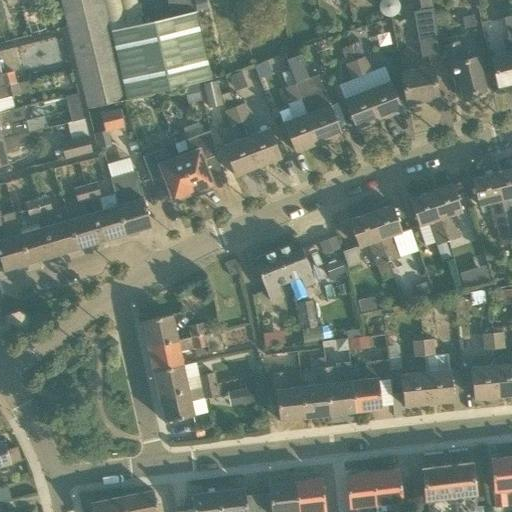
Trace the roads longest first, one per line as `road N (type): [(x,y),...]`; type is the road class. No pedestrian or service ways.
road 1 (residential): [(0,374),(152,269),(421,159),(511,136)]
road 2 (residential): [(511,427),(54,476)]
